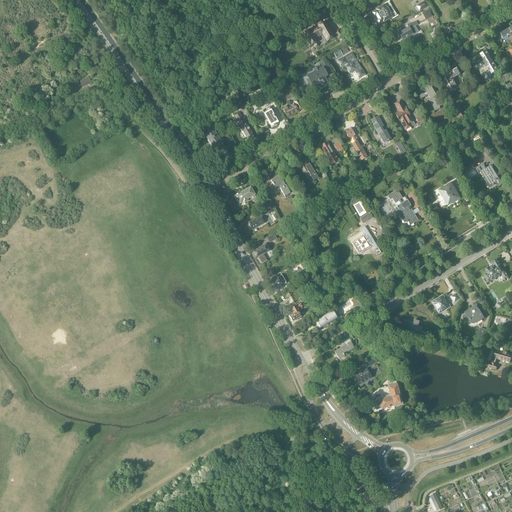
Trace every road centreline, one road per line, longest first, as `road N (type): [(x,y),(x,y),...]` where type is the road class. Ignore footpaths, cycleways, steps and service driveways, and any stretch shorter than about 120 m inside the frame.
road 1 (track): [(203,190),(190,189),(97,90),(0,127)]
road 2 (tertiary): [(209,186),(83,0)]
road 3 (residential): [(209,186),(386,84)]
road 4 (tertiary): [(300,357),(209,186)]
road 5 (track): [(285,440),(223,444),(112,511)]
road 6 (residential): [(511,210),(401,276),(385,308)]
road 7 (residential): [(386,84),(511,13)]
road 8 (residential): [(385,308),(504,237)]
road 9 (unknown): [(123,113),(128,79),(71,0)]
